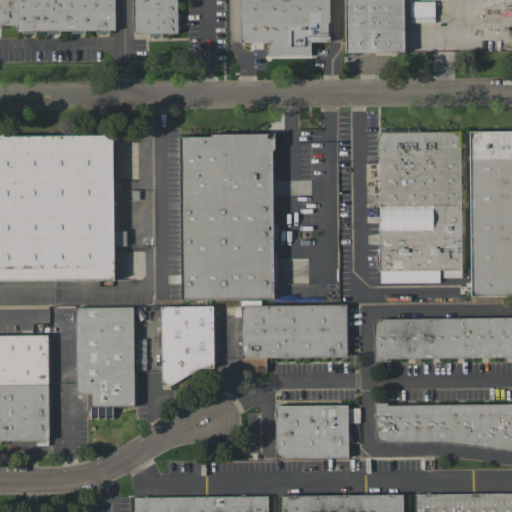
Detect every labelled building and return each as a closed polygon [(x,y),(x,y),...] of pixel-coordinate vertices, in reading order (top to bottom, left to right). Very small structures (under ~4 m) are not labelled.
[(113,0),(114,30),(16,33),(16,25),(0,25),(0,0),(113,0)] [(131,0),(177,0),(178,34),(132,34),(131,0)] [(238,0),(328,0),(328,41),(310,41),(310,54),(266,55),(266,42),(239,42),(238,0)] [(344,52),(343,0),(402,0),(403,51),(344,52)] [(410,1),(410,17),(434,17),(433,1),(410,1)] [(511,130),(511,295),(470,296),(468,131),(511,130)] [(376,132),(459,131),(461,277),(440,277),(440,282),(379,282),(376,132)] [(0,134),(111,134),(113,279),(0,279),(0,134)] [(178,134),(271,134),(273,297),(179,298),(178,134)] [(79,282),(60,281),(60,300),(78,301),(79,282)] [(85,286),(85,304),(116,303),(115,285),(85,286)] [(346,356),(265,357),(265,371),(241,372),(240,298),(260,297),(260,305),(345,303),(346,356)] [(212,305),(213,367),(201,368),(202,377),(161,378),(159,306),(212,305)] [(75,394),(73,307),(132,306),(133,405),(111,406),(112,415),(90,415),(90,393),(75,394)] [(227,356),(227,315),(214,316),(215,356),(227,356)] [(372,318),(511,316),(511,357),(373,358),(372,318)] [(47,439),(0,439),(0,334),(46,334),(47,439)] [(511,403),(511,444),(374,445),(374,404),(511,403)] [(347,457),(274,458),(273,405),(346,404),(347,457)] [(511,511),(414,511),(414,493),(511,492),(511,511)] [(401,511),(279,511),(279,495),(401,493),(401,511)] [(267,511),(132,511),(132,496),(267,495),(267,511)]
